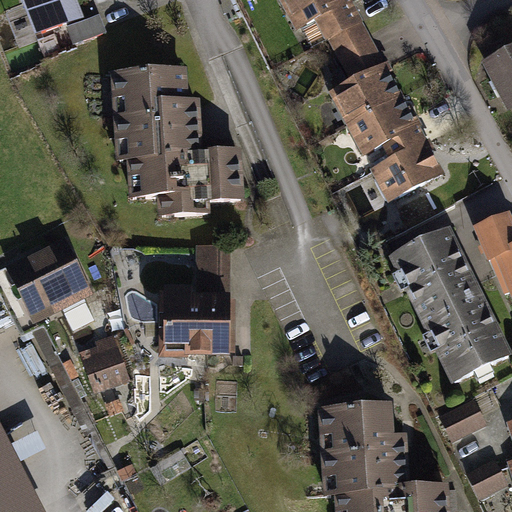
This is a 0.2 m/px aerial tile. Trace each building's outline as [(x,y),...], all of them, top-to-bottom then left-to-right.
[(20,0),(22,4),(29,1),(41,34),(77,20),(69,0),(20,0)] [(330,39),(360,23),(347,0),(284,0),(300,30),(320,19),(330,39)] [(97,18),(69,29),(75,45),(103,34),(97,18)] [(330,39),(337,53),(367,37),(360,23),(330,39)] [(337,53),(354,83),(384,68),(367,37),(337,53)] [(511,53),(488,67),(510,109),(511,108),(511,53)] [(351,124),(400,99),(384,68),(354,83),(348,86),(335,93),(351,124)] [(131,160),(199,155),(196,104),(185,105),(183,72),(114,76),(116,101),(127,100),(128,118),(117,118),(119,143),(130,142),(131,160)] [(400,99),(351,124),(368,155),(387,145),(395,161),(425,144),(400,99)] [(441,175),(425,144),(395,161),(376,170),(393,201),(441,175)] [(199,155),(131,160),(132,179),(144,179),(146,199),(174,198),(175,217),(208,215),(208,204),(241,202),(238,153),(199,155)] [(511,227),(508,218),(477,231),(489,261),(499,257),(504,270),(497,273),(506,295),(511,292),(511,227)] [(447,232),(394,259),(455,384),(508,358),(447,232)] [(64,245),(11,272),(31,312),(85,285),(64,245)] [(199,248),(199,301),(228,301),(229,248),(199,248)] [(190,292),(166,292),(166,353),(228,354),(228,301),(199,301),(190,301),(190,292)] [(129,381),(117,350),(101,356),(98,348),(89,352),(92,359),(86,361),(98,392),(129,381)] [(440,419),(451,442),(485,425),(474,403),(440,419)] [(391,408),(322,412),(324,437),(335,437),(335,454),(325,454),(326,479),(337,479),(338,496),(407,491),(404,439),(392,440),(391,408)] [(23,468),(46,457),(37,439),(15,450),(23,468)] [(27,511),(0,458),(0,511),(27,511)] [(479,499),(493,492),(487,479),(499,472),(495,463),(468,477),(479,499)] [(446,511),(445,489),(407,491),(338,496),(339,511),(446,511)]
